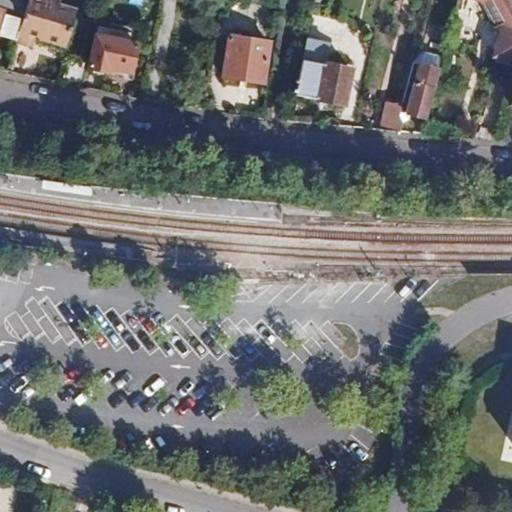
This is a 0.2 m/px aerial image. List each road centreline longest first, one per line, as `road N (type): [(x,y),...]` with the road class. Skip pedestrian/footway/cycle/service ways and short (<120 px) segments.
road 1 (residential): [(0,89),(150,125),(511,164)]
road 2 (residential): [(395,511),(415,447),(421,375),(465,321),(511,302)]
road 3 (residential): [(0,444),(226,511)]
